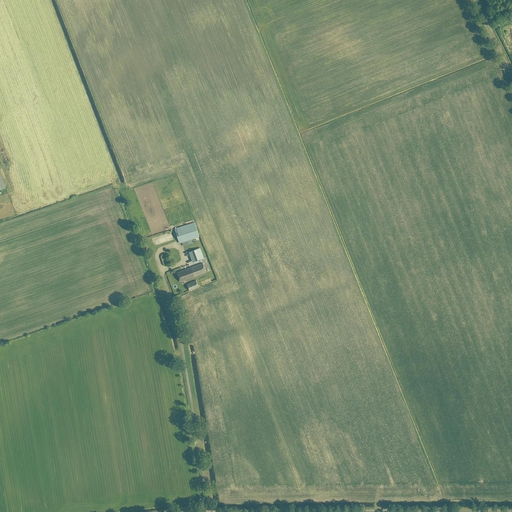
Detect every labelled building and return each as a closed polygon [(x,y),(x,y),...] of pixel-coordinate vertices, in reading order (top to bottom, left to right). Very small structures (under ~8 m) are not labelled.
[(195,223),(175,229),(179,243),(199,237),(195,223)] [(203,258),(200,249),(189,252),(192,262),(203,258)] [(207,258),(202,259),(207,272),(211,270),(207,258)] [(177,273),(180,282),(206,273),(202,263),(177,273)] [(196,281),(186,284),(189,291),(198,288),(196,281)]
